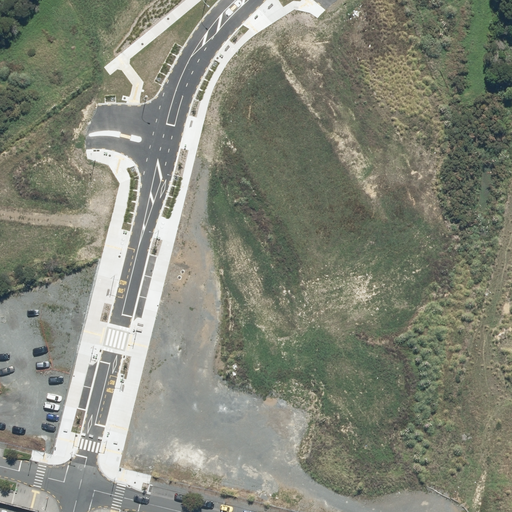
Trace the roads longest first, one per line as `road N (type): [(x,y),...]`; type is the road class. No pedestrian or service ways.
road 1 (residential): [(79,486),(160,146)]
road 2 (unknown): [(511,237),(362,115),(334,2)]
road 3 (unknown): [(456,511),(511,286)]
road 4 (residential): [(0,192),(85,134),(160,146)]
road 5 (residential): [(160,146),(187,62),(240,0)]
